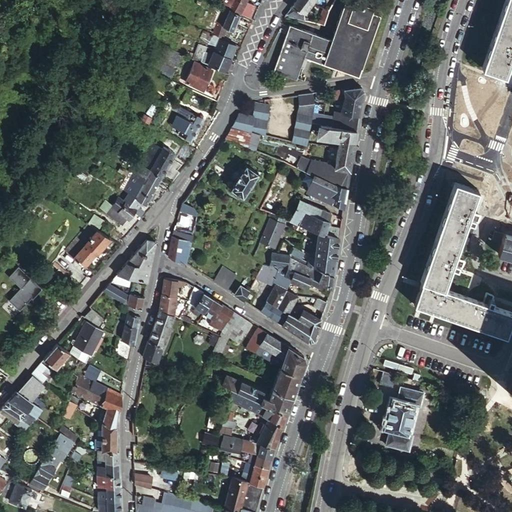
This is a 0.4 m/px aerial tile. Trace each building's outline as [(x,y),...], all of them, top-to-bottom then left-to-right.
[(247,1),(247,0),(231,0),(227,8),(240,13),(247,1)] [(313,0),(296,0),(291,7),(303,13),(311,3),(313,0)] [(328,11),(331,0),(313,0),(311,3),(323,10),(328,11)] [(511,0),(500,0),(478,63),(501,71),(509,48),(511,49),(511,39),(511,40),(511,39),(511,0)] [(247,1),(240,13),(249,17),(255,5),(247,1)] [(288,25),(272,70),(296,79),(304,57),(355,73),(377,14),(342,2),(329,38),(288,25)] [(222,6),(213,35),(222,39),(226,28),(232,31),(240,13),(227,8),(222,6)] [(291,7),(285,15),(305,19),(308,20),(308,17),(305,17),(303,13),(291,7)] [(137,9),(133,17),(141,20),(145,12),(137,9)] [(243,43),(247,34),(236,29),(232,38),(243,43)] [(199,37),(208,41),(211,35),(202,31),(199,37)] [(228,62),(236,45),(222,39),(213,35),(211,35),(208,41),(207,44),(214,47),(211,55),(228,62)] [(201,56),(205,47),(198,44),(192,57),(199,60),(201,56)] [(208,63),(220,68),(230,73),(234,64),(228,62),(211,55),(208,63)] [(205,82),(208,75),(211,68),(194,61),(185,81),(202,89),(205,82)] [(230,73),(220,68),(217,78),(226,82),(230,73)] [(489,82),(417,277),(419,278),(410,301),(503,335),(511,311),(489,303),(490,299),(482,296),(480,300),(440,285),(448,264),(453,266),(456,257),(451,255),(464,218),(470,220),(473,211),(468,209),(500,121),(505,122),(508,113),(503,112),(511,90),(489,82)] [(331,125),(356,130),(360,105),(361,102),(362,99),(362,97),(365,89),(361,85),(334,89),(335,100),(345,99),(342,114),(333,112),(332,115),(331,125)] [(208,97),(192,90),(187,101),(202,108),(208,97)] [(313,92),(298,94),(299,104),(296,119),(310,121),(312,110),(314,103),(313,92)] [(208,97),(202,108),(211,112),(213,109),(216,101),(208,97)] [(254,102),(252,116),(267,117),(269,104),(264,103),(254,102)] [(172,125),(181,129),(193,135),(201,117),(189,111),(180,107),(172,125)] [(321,112),(312,110),(310,121),(320,123),(321,113),(321,112)] [(267,117),(252,116),(248,115),(238,113),(235,121),(233,123),(231,127),(251,131),(264,134),(267,117)] [(332,115),(321,113),(320,123),(331,125),(332,115)] [(296,119),(293,139),(307,141),(310,121),(296,119)] [(340,140),(339,143),(353,146),(356,130),(331,125),(320,123),(318,136),(340,140)] [(251,131),(231,127),(229,131),(225,138),(248,146),(251,131)] [(193,135),(181,129),(178,135),(191,140),(193,135)] [(152,143),(140,164),(148,169),(160,148),(152,143)] [(277,143),(272,155),(283,160),(298,165),(302,156),(304,151),(277,143)] [(148,169),(161,176),(174,153),(162,146),(160,148),(148,169)] [(352,150),(338,147),(335,164),(335,165),(334,166),(349,169),(352,150)] [(311,159),(302,156),(298,165),(308,170),(311,159)] [(335,165),(335,164),(312,157),(311,159),(308,170),(315,172),(316,173),(334,180),(346,186),(349,169),(334,166),(335,165)] [(119,188),(128,193),(141,201),(145,203),(161,176),(148,169),(140,164),(135,161),(119,188)] [(232,181),(228,191),(243,196),(247,186),(253,187),(256,180),(254,180),(258,171),(239,164),(235,174),(234,174),(231,180),(232,181)] [(334,180),(316,173),(315,172),(307,190),(309,191),(326,199),(334,180)] [(344,207),(346,186),(334,180),(326,199),(344,207)] [(141,201),(128,193),(124,201),(115,195),(110,203),(105,212),(119,222),(123,220),(126,217),(129,219),(141,201)] [(296,223),(302,209),(328,220),(331,212),(301,198),(291,221),(296,223)] [(98,207),(105,212),(110,203),(104,199),(98,207)] [(194,207),(182,202),(179,210),(197,212),(194,207)] [(260,208),(272,213),(275,208),(263,203),(260,208)] [(308,228),(317,231),(324,233),(327,225),(328,220),(302,209),(296,223),(308,228)] [(179,210),(177,216),(184,218),(187,215),(196,217),(197,212),(179,210)] [(286,219),(272,213),(259,242),(274,248),(286,219)] [(86,222),(88,223),(96,228),(102,220),(92,214),(86,222)] [(79,273),(109,236),(96,228),(88,223),(60,258),(79,273)] [(327,225),(324,233),(339,238),(341,229),(327,225)] [(173,230),(172,236),(191,240),(193,234),(173,230)] [(315,256),(336,259),(339,238),(324,233),(317,231),(316,241),(315,256)] [(500,242),(502,234),(493,231),(491,240),(500,242)] [(511,236),(502,234),(500,242),(497,253),(511,257),(511,236)] [(191,240),(172,236),(168,256),(178,262),(180,258),(186,262),(191,240)] [(147,239),(127,262),(150,268),(156,241),(147,239)] [(314,266),(314,261),(309,258),(307,263),(300,259),(303,253),(297,250),(294,248),(292,250),(290,254),(289,253),(289,255),(313,268),(314,266)] [(266,265),(275,268),(287,272),(288,262),(288,259),(269,253),(266,265)] [(289,255),(288,259),(288,262),(313,270),(313,268),(289,255)] [(314,266),(334,273),(336,259),(315,256),(314,261),(314,266)] [(148,281),(150,268),(127,262),(116,274),(130,277),(148,281)] [(288,262),(287,272),(312,280),(313,270),(288,262)] [(218,263),(209,276),(227,288),(236,275),(218,263)] [(266,265),(263,263),(254,280),(273,287),(274,286),(277,282),(277,279),(275,268),(266,265)] [(9,300),(19,309),(40,286),(18,266),(8,277),(20,287),(9,300)] [(312,280),(323,284),(332,288),(334,273),(314,266),(313,268),(313,270),(312,280)] [(287,272),(275,268),(277,279),(284,281),(285,281),(287,272)] [(321,290),(323,284),(312,280),(287,272),(285,281),(307,289),(308,285),(321,290)] [(128,286),(130,277),(116,274),(110,282),(128,286)] [(177,297),(178,280),(164,278),(162,294),(177,297)] [(284,281),(277,279),(277,282),(274,286),(284,290),(284,281)] [(178,280),(177,297),(189,299),(194,286),(188,282),(178,280)] [(108,283),(103,290),(123,302),(127,294),(108,283)] [(244,298),(251,286),(247,284),(245,287),(241,284),(235,293),(244,298)] [(196,308),(201,313),(204,315),(214,299),(204,292),(194,286),(189,299),(188,301),(196,308)] [(273,287),(261,309),(308,340),(313,338),(321,316),(311,312),(303,307),(297,316),(291,311),(288,310),(290,307),(298,295),(284,290),(274,286),(273,287)] [(145,297),(130,294),(130,296),(126,304),(129,306),(129,304),(142,309),(145,297)] [(173,314),(177,297),(162,294),(159,309),(173,315),(173,314)] [(323,311),(327,301),(320,298),(316,309),(323,311)] [(222,304),(214,299),(204,315),(211,321),(222,304)] [(140,315),(142,309),(129,304),(129,306),(127,311),(140,315)] [(222,330),(233,311),(222,304),(211,321),(217,326),(222,330)] [(198,317),(201,313),(196,308),(193,313),(198,317)] [(158,361),(173,315),(159,309),(144,357),(147,358),(158,361)] [(99,323),(102,315),(91,310),(84,316),(99,323)] [(127,311),(125,322),(138,328),(140,315),(127,311)] [(246,320),(233,311),(222,330),(234,338),(246,320)] [(192,318),(182,314),(180,318),(190,322),(192,318)] [(239,342),(250,322),(246,320),(234,338),(239,342)] [(91,353),(104,329),(87,321),(74,345),(91,353)] [(121,338),(133,344),(134,345),(138,328),(125,322),(123,333),(121,338)] [(220,335),(221,333),(222,330),(217,326),(213,332),(220,335)] [(267,333),(258,327),(247,347),(256,352),(260,345),(267,333)] [(121,338),(123,333),(113,328),(112,333),(121,338)] [(284,357),(281,365),(301,374),(306,361),(304,355),(267,333),(260,345),(284,357)] [(229,339),(220,335),(211,355),(220,359),(229,339)] [(129,360),(132,346),(118,340),(115,353),(129,360)] [(57,345),(44,359),(56,367),(68,352),(69,351),(57,345)] [(74,345),(70,353),(83,360),(87,362),(91,353),(74,345)] [(256,352),(281,365),(284,357),(260,345),(256,352)] [(41,363),(36,368),(44,375),(48,370),(41,363)] [(74,369),(69,365),(64,371),(69,375),(74,369)] [(301,374),(281,365),(275,381),(295,389),(301,374)] [(44,376),(44,375),(36,368),(31,374),(39,381),(44,376)] [(391,371),(383,369),(379,381),(391,385),(393,379),(395,372),(391,371)] [(20,387),(31,395),(41,384),(39,381),(31,374),(20,387)] [(120,402),(122,393),(77,374),(70,390),(108,407),(107,412),(104,426),(104,450),(118,451),(117,422),(118,416),(120,402)] [(219,386),(223,388),(232,391),(287,413),(295,389),(275,381),(271,394),(224,375),(219,386)] [(396,398),(413,402),(419,404),(422,390),(399,385),(396,398)] [(16,391),(28,399),(31,395),(20,387),(16,391)] [(232,391),(223,388),(215,419),(200,415),(196,429),(220,434),(221,431),(222,426),(224,419),(226,411),(229,400),(232,391)] [(9,399),(26,411),(32,402),(28,399),(16,391),(9,399)] [(287,413),(232,391),(229,400),(249,409),(269,417),(266,424),(280,430),(287,413)] [(70,418),(80,399),(69,394),(59,413),(70,418)] [(406,433),(413,402),(396,398),(390,397),(382,427),(388,429),(406,433)] [(9,399),(2,408),(19,419),(28,426),(35,416),(26,411),(9,399)] [(249,409),(229,400),(226,411),(235,413),(246,417),(249,409)] [(35,416),(41,408),(32,402),(26,411),(35,416)] [(98,450),(104,450),(104,426),(107,412),(101,411),(99,422),(98,422),(97,429),(99,429),(99,439),(98,442),(98,450)] [(233,420),(235,413),(226,411),(224,419),(233,421),(233,420)] [(25,430),(28,426),(19,419),(15,423),(25,430)] [(237,422),(233,420),(233,421),(224,419),(222,426),(233,429),(235,429),(237,422)] [(257,443),(261,444),(274,446),(280,430),(266,424),(259,422),(256,432),(261,433),(257,443)] [(60,431),(73,441),(77,437),(62,426),(59,431),(60,431)] [(231,438),(233,429),(222,426),(221,431),(228,433),(227,437),(231,438)] [(411,434),(406,433),(388,429),(385,443),(407,448),(411,434)] [(66,454),(73,441),(60,431),(52,445),(66,454)] [(227,437),(220,435),(219,441),(222,441),(231,444),(241,446),(243,441),(231,438),(227,437)] [(231,444),(222,441),(221,449),(225,450),(230,451),(231,444)] [(243,441),(241,446),(240,451),(257,455),(261,444),(257,443),(243,441)] [(241,446),(231,444),(230,451),(239,453),(240,451),(241,446)] [(274,446),(261,444),(257,455),(254,465),(268,468),(274,446)] [(28,483),(42,489),(59,460),(62,462),(66,454),(52,445),(28,483)] [(98,450),(97,450),(97,460),(104,460),(104,463),(118,463),(118,451),(104,450),(98,450)] [(228,461),(223,460),(222,464),(220,475),(227,476),(229,465),(228,465),(228,461)] [(97,466),(97,475),(119,474),(118,463),(104,463),(104,466),(97,466)] [(254,465),(250,476),(265,479),(268,468),(254,465)] [(135,485),(153,484),(153,472),(135,472),(135,485)] [(97,486),(106,485),(106,489),(120,488),(119,474),(97,475),(97,486)] [(6,498),(17,479),(12,475),(0,495),(6,498)] [(76,478),(68,476),(64,486),(70,487),(78,491),(80,486),(74,484),(76,478)] [(249,482),(263,485),(265,479),(250,476),(249,482)] [(225,508),(238,511),(254,511),(263,485),(249,482),(231,477),(224,507),(225,508)] [(25,488),(32,491),(40,493),(42,489),(28,483),(25,488)] [(26,507),(32,491),(25,488),(18,485),(11,501),(26,507)] [(61,495),(67,496),(70,487),(64,486),(61,495)] [(120,488),(106,489),(106,491),(97,491),(98,499),(106,499),(106,501),(120,500),(120,488)] [(98,503),(98,511),(106,511),(110,511),(120,511),(120,500),(106,501),(106,503),(98,503)]
